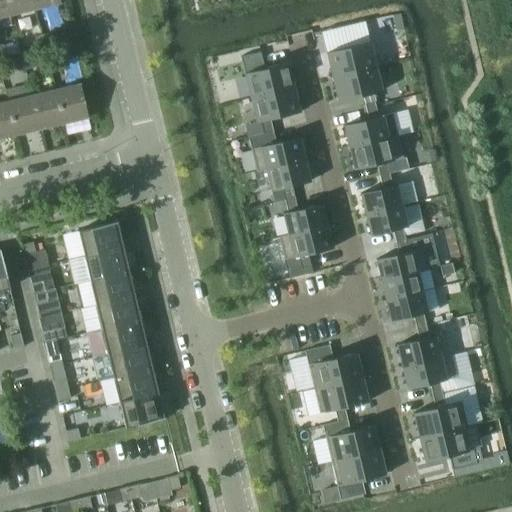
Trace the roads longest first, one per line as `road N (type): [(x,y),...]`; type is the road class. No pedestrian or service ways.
road 1 (residential): [(298,36),(357,297)]
road 2 (residential): [(357,297),(405,488)]
road 3 (residential): [(193,337),(151,160)]
road 4 (residential): [(230,511),(193,337)]
road 5 (residential): [(357,297),(193,337)]
road 6 (residential): [(151,160),(109,0)]
road 7 (residential): [(0,195),(151,160)]
